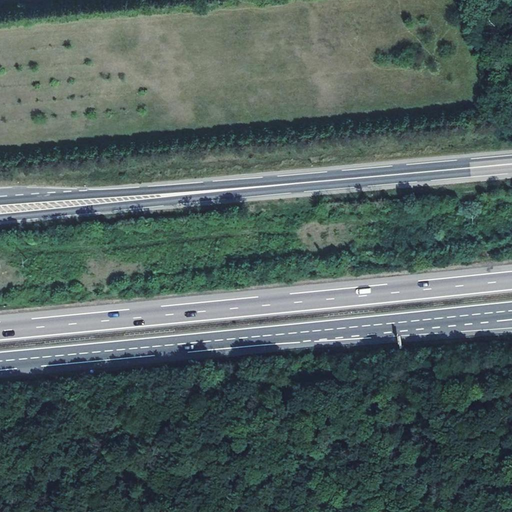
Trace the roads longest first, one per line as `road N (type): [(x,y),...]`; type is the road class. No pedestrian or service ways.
road 1 (motorway): [(511,278),(0,329)]
road 2 (secondary): [(511,163),(0,209)]
road 3 (motorway): [(0,359),(496,311)]
